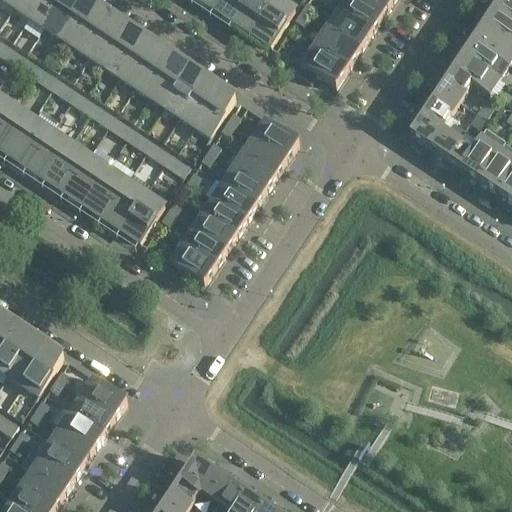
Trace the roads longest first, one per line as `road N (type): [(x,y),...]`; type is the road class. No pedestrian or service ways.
road 1 (residential): [(125,0),(355,155)]
road 2 (residential): [(224,346),(0,186)]
road 3 (residential): [(224,346),(355,155)]
road 4 (residential): [(0,298),(181,417)]
road 5 (residential): [(511,258),(355,155)]
road 6 (residential): [(355,155),(455,0)]
road 7 (residential): [(181,417),(335,511)]
